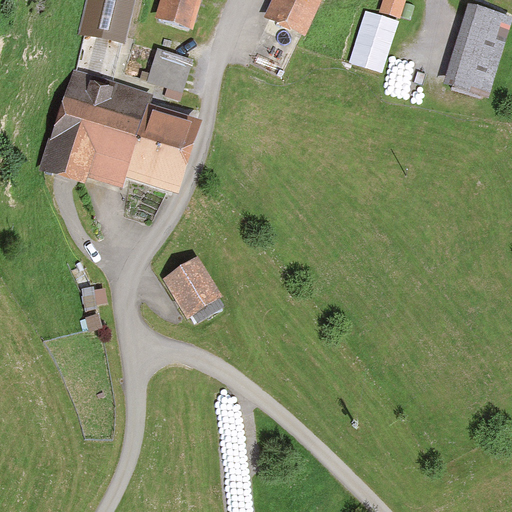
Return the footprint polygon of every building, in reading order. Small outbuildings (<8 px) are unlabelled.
[(136,0),(91,0),(83,33),(125,44),(136,0)] [(200,0),(160,0),(155,19),(191,31),(200,0)] [(273,0),(264,22),(305,40),(322,0),(273,0)] [(409,0),(408,0),(385,0),(380,11),(400,20),(409,0)] [(510,23),(471,11),(449,85),(488,96),(510,23)] [(386,76),(401,22),(366,12),(351,66),(386,76)] [(192,62),(161,53),(152,82),(183,92),(192,62)] [(153,95),(68,71),(40,168),(119,191),(123,174),(176,189),(194,127),(147,114),(153,95)] [(200,261),(169,280),(192,320),(223,302),(200,261)] [(85,293),(87,311),(110,308),(108,290),(85,293)]
